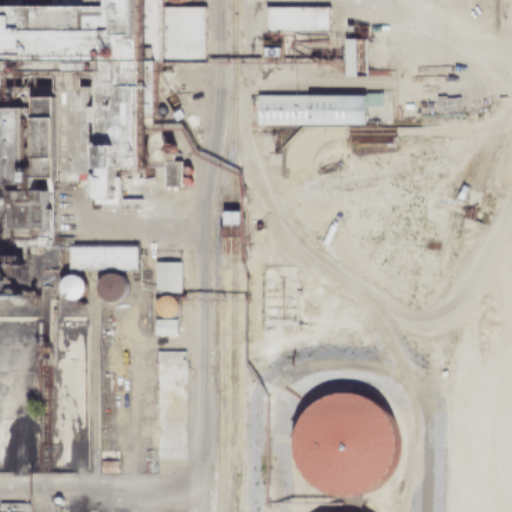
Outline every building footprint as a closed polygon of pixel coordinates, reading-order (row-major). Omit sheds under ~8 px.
[(36,97),(54,96),(54,70),(3,70),(3,87),(0,87),(0,5),(52,5),(52,0),(161,0),(161,7),(204,6),(204,59),(155,59),(155,70),(154,70),(154,115),(140,115),(141,168),(124,168),(124,199),(140,199),(140,209),(114,209),(100,209),(100,204),(88,204),(88,176),(94,176),(93,168),(88,168),(88,144),(100,144),(100,70),(84,70),(85,175),(57,175),(57,179),(51,179),(51,240),(11,240),(11,228),(5,228),(5,186),(0,186),(0,107),(25,107),(25,165),(36,165),(36,97)] [(264,6),(328,6),(328,30),(264,31),(264,6)] [(344,38),(367,38),(367,76),(344,76),(344,38)] [(262,46),(280,47),(279,57),(261,56),(262,46)] [(256,95),(363,95),(363,91),(390,91),(390,124),(364,124),(364,125),(256,125),(256,95)] [(170,113),(178,109),(182,116),(174,121),(170,113)] [(346,127),(395,127),(395,131),(395,135),(346,135),(346,131),(346,127)] [(144,144),(147,145),(150,146),(153,145),(155,144),(157,141),(157,138),(156,136),(154,133),(152,132),(149,132),(146,133),(144,135),(143,137),(143,139),(143,142),(144,144)] [(164,151),(163,149),(163,147),(163,146),(164,144),(166,143),(168,143),(170,143),(172,145),(173,147),(173,149),(172,151),(171,153),(169,153),(167,153),(165,153),(164,151)] [(170,187),(170,188),(162,187),(163,155),(171,155),(171,160),(179,161),(178,187),(170,187)] [(184,174),(182,173),(182,172),(181,170),(182,168),(183,167),(185,166),(186,166),(188,167),(189,168),(190,170),(190,172),(189,173),(188,174),(187,175),(185,175),(184,174)] [(461,184),(469,188),(463,201),(455,198),(461,184)] [(220,211),(233,211),(239,211),(239,252),(233,252),(222,252),(221,224),(220,224),(220,211)] [(275,241),(279,237),(298,254),(293,259),(275,241)] [(66,245),(136,245),(136,268),(66,268),(66,245)] [(154,262),(179,262),(179,292),(154,292),(154,262)] [(104,301),(99,298),(95,293),(94,287),(95,281),(98,276),(104,273),(110,272),(116,274),(120,278),(123,283),(123,290),(121,295),(117,298),(113,301),(109,301),(104,301)] [(59,294),(58,290),(58,285),(60,280),(63,277),(68,275),(73,275),(77,277),(81,281),(82,285),(82,289),(81,293),(78,297),(73,299),(68,300),(63,298),(59,294)] [(155,314),(153,310),(153,306),(154,302),(157,298),(162,296),(166,296),(171,297),(174,300),(176,303),(176,308),(175,312),(173,315),(169,318),(164,319),(159,318),(155,314)] [(153,334),(153,320),(175,320),(175,335),(153,334)] [(152,362),(153,350),(180,351),(179,363),(152,362)] [(301,478),(320,492),(342,497),(364,491),(382,477),(392,456),(392,433),(382,413),(368,401),(351,394),(333,394),(315,400),(301,411),(292,427),(289,445),(292,463),(301,478)] [(116,472),(100,472),(100,461),(116,461),(116,472)] [(54,505),(53,503),(52,502),(53,500),(54,498),(55,497),(57,496),(59,497),(60,498),(62,499),(62,501),(62,503),(61,505),(59,506),(57,506),(56,506),(54,505)] [(0,511),(28,511),(28,504),(0,503),(0,511)]
